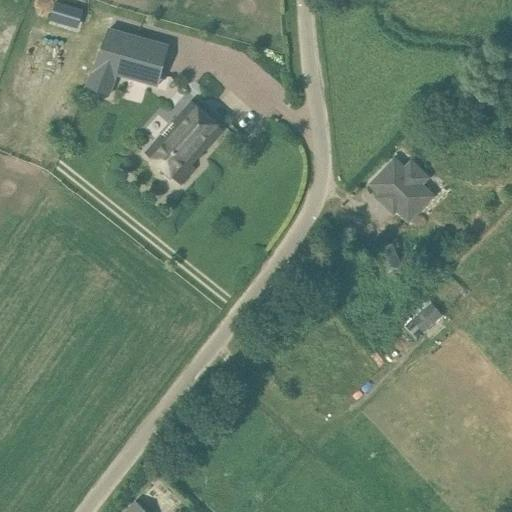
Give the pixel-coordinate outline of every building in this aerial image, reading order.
[(54,0),(50,0),(45,19),(74,26),(80,6),(54,0)] [(109,28),(86,87),(108,96),(113,85),(117,76),(136,81),(145,83),(158,87),(170,45),(109,28)] [(192,101),(146,153),(180,185),(196,168),(191,164),(223,129),(192,101)] [(421,185),(428,178),(411,162),(405,169),(395,160),(371,184),(381,193),(378,197),(386,205),(393,198),(397,201),(396,202),(395,203),(395,204),(395,205),(395,206),(396,208),(409,220),(432,195),(421,185)] [(402,268),(400,263),(392,244),(375,251),(376,254),(346,267),(351,279),(381,266),(385,276),(402,268)] [(431,303),(411,320),(424,334),(443,317),(431,303)] [(146,511),(136,502),(126,511),(146,511)]
